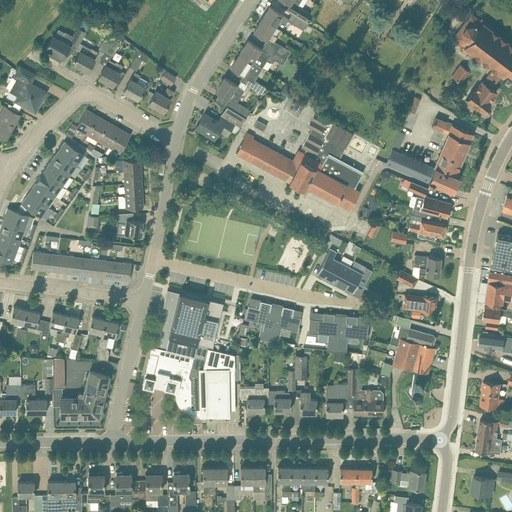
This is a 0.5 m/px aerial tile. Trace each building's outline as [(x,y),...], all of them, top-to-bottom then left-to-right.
[(192,0),(184,0),(181,6),(206,21),(212,12),(192,0)] [(212,0),(192,0),(212,12),(217,3),(212,0)] [(292,13),(291,13),(307,23),(312,15),(301,8),(300,9),(297,6),(300,0),(285,0),(290,3),(286,9),(292,13)] [(181,6),(175,15),(200,31),(206,21),(181,6)] [(270,6),(262,18),(274,26),(279,20),(289,26),(292,22),(303,29),(307,23),(291,13),(288,18),(282,14),(270,6)] [(71,40),(78,44),(86,30),(94,16),(87,11),(79,27),(71,40)] [(493,68),(488,75),(497,81),(501,75),(503,76),(503,77),(507,80),(511,75),(511,72),(511,43),(491,28),(493,26),(482,18),(480,20),(472,13),(453,38),(462,45),(461,47),(471,55),(473,53),(493,68)] [(162,14),(157,22),(173,31),(167,41),(186,53),(192,43),(180,35),(184,28),(162,14)] [(274,26),(262,18),(254,31),(267,39),(267,38),(273,42),(277,37),(270,33),(274,26)] [(53,35),(51,39),(46,48),(63,57),(70,45),(60,39),(64,32),(58,28),(54,36),(53,35)] [(87,31),(86,30),(78,44),(76,48),(80,50),(75,59),(75,60),(74,63),(88,71),(94,58),(98,51),(91,47),(91,48),(80,42),(87,31)] [(105,52),(113,39),(106,35),(98,48),(105,52)] [(119,42),(113,39),(105,52),(100,62),(105,65),(99,77),(113,84),(120,72),(119,71),(123,65),(116,61),(115,64),(109,60),(111,56),(112,56),(119,42)] [(248,40),(240,53),(262,67),(269,56),(266,54),(267,53),(261,49),(261,48),(248,40)] [(145,41),(140,49),(161,64),(167,56),(179,64),(186,53),(167,41),(161,50),(145,41)] [(291,51),(280,44),(275,51),(287,58),(291,51)] [(139,50),(135,56),(130,66),(137,70),(142,59),(146,62),(149,57),(139,50)] [(287,58),(275,51),(271,57),(283,64),(287,58)] [(255,80),(262,67),(240,53),(231,66),(244,74),(240,80),(261,93),(266,87),(255,80)] [(452,75),(461,82),(470,71),(461,64),(452,75)] [(18,95),(15,100),(22,104),(35,111),(46,92),(30,83),(35,74),(20,66),(15,75),(18,77),(10,91),(18,95)] [(161,77),(171,84),(175,77),(166,70),(161,77)] [(130,78),(128,82),(124,90),(138,98),(141,92),(141,93),(145,86),(136,81),(140,74),(135,71),(131,79),(130,78)] [(497,81),(488,75),(483,81),(482,80),(474,90),(473,89),(467,98),(473,102),(472,103),(479,107),(484,111),(491,102),(489,101),(497,91),(492,87),(497,81)] [(225,77),(216,90),(228,98),(230,99),(226,105),(229,107),(246,117),(250,110),(239,103),(239,104),(236,102),(240,95),(244,89),(236,84),(225,77)] [(156,90),(154,93),(149,102),(164,110),(170,98),(174,91),(168,88),(164,95),(156,90)] [(420,98),(415,96),(408,111),(414,113),(420,98)] [(7,107),(0,119),(0,135),(7,139),(20,114),(7,107)] [(197,123),(195,127),(215,139),(224,125),(231,130),(235,124),(240,126),(246,117),(229,107),(220,122),(204,112),(200,120),(201,121),(198,124),(197,123)] [(76,127),(87,134),(97,115),(86,109),(76,127)] [(355,188),(364,170),(340,157),(344,151),(354,133),(315,112),(307,126),(313,129),(311,133),(309,132),(302,146),(306,149),(304,153),(298,150),(293,160),(253,138),(254,136),(247,132),(236,152),(308,191),(310,187),(350,208),(360,190),(355,188)] [(87,134),(98,140),(109,121),(97,115),(87,134)] [(448,133),(434,166),(454,175),(455,174),(472,133),(435,117),(431,126),(448,133)] [(257,119),(254,125),(254,126),(264,131),(267,125),(257,119)] [(98,140),(109,147),(120,128),(109,121),(98,140)] [(120,128),(109,147),(120,153),(131,134),(120,128)] [(400,147),(406,133),(400,130),(394,144),(400,147)] [(77,164),(84,154),(65,140),(58,151),(64,155),(77,164)] [(95,146),(89,142),(86,147),(92,150),(95,146)] [(454,175),(434,166),(394,149),(388,163),(421,177),(438,184),(438,183),(452,188),(452,189),(453,189),(459,176),(455,174),(454,175)] [(70,175),(77,164),(64,155),(58,151),(50,161),(56,166),(70,175)] [(124,159),(124,171),(141,170),(141,158),(139,158),(138,152),(126,153),(127,159),(124,159)] [(62,185),(70,175),(56,166),(50,161),(43,172),(49,176),(62,185)] [(124,171),(125,183),(142,183),(141,170),(124,171)] [(55,196),(62,185),(49,176),(43,172),(36,182),(42,186),(55,196)] [(411,181),(408,188),(425,195),(428,188),(411,181)] [(48,206),(55,196),(42,186),(36,182),(28,193),(35,197),(48,206)] [(125,183),(125,195),(143,195),(142,183),(125,183)] [(40,217),(48,206),(35,197),(28,193),(21,203),(40,217)] [(511,194),(508,193),(502,210),(511,212),(511,194)] [(143,195),(125,195),(126,208),(143,207),(143,195)] [(447,217),(451,202),(424,195),(423,197),(416,195),(413,207),(420,209),(423,210),(447,217)] [(372,208),(376,209),(378,200),(369,198),(368,206),(364,205),(362,214),(371,216),(372,208)] [(25,227),(30,215),(8,207),(3,219),(12,222),(19,225),(25,227)] [(423,210),(420,209),(413,207),(411,214),(421,216),(423,210)] [(117,213),(116,222),(115,234),(125,236),(125,234),(141,236),(143,221),(132,219),(133,212),(117,213)] [(97,215),(89,214),(87,225),(95,226),(97,215)] [(409,221),(408,228),(408,229),(418,231),(417,236),(435,240),(436,235),(443,237),(445,223),(421,218),(420,223),(409,220),(409,221)] [(21,239),(25,227),(19,225),(12,222),(3,219),(0,227),(0,231),(8,234),(15,237),(21,239)] [(374,222),(368,233),(374,237),(380,226),(374,222)] [(17,251),(21,239),(15,237),(8,234),(0,231),(0,244),(3,246),(10,249),(17,251)] [(392,231),(391,238),(405,241),(407,234),(392,231)] [(511,235),(498,233),(495,243),(511,246),(511,235)] [(495,253),(494,254),(511,257),(511,246),(495,243),(495,244),(496,246),(495,253)] [(0,258),(12,263),(17,251),(10,249),(3,246),(0,244),(0,258)] [(355,244),(352,250),(358,253),(361,248),(355,244)] [(330,248),(317,273),(329,279),(339,260),(333,257),(336,251),(330,248)] [(38,269),(48,270),(50,252),(33,250),(31,268),(32,268),(32,267),(38,268),(38,269)] [(57,270),(64,271),(66,254),(50,252),(48,270),(57,271),(57,270)] [(71,273),(80,274),(82,256),(66,254),(64,271),(71,272),(71,273)] [(439,275),(441,257),(415,254),(413,266),(419,267),(419,273),(439,275)] [(511,257),(494,254),(493,254),(491,265),(490,270),(505,273),(506,270),(511,271),(511,257)] [(90,274),(96,275),(99,258),(82,256),(80,274),(89,276),(90,274)] [(103,277),(113,278),(115,260),(99,258),(96,275),(104,276),(103,277)] [(115,260),(113,278),(122,280),(122,278),(129,279),(129,280),(131,262),(115,260)] [(339,260),(329,279),(341,285),(351,266),(339,260)] [(351,266),(341,285),(353,292),(358,282),(364,286),(372,270),(365,266),(362,272),(351,266)] [(413,288),(418,278),(397,266),(392,276),(413,288)] [(485,302),(495,303),(502,304),(503,298),(511,299),(510,303),(511,303),(511,274),(505,273),(490,270),(489,279),(489,282),(488,282),(487,289),(486,289),(485,296),(486,296),(485,302)] [(302,287),(308,290),(314,277),(308,274),(302,287)] [(152,345),(142,385),(153,388),(154,382),(160,383),(159,384),(161,386),(164,386),(164,387),(175,390),(175,391),(176,393),(176,395),(176,397),(177,399),(177,401),(178,403),(179,405),(181,406),(182,408),(183,409),(185,411),(187,412),(189,413),(190,414),(192,414),(194,415),(196,415),(198,415),(200,415),(202,415),(229,415),(229,409),(235,409),(235,378),(240,378),(240,354),(234,354),(212,348),(223,302),(167,289),(162,310),(154,345),(152,345)] [(362,292),(359,300),(365,302),(368,294),(362,292)] [(407,307),(420,309),(420,310),(434,311),(436,297),(422,295),(404,292),(402,306),(407,307)] [(248,305),(245,318),(261,322),(258,337),(269,340),(277,304),(271,303),(271,302),(265,301),(260,300),(259,307),(249,305),(248,305)] [(277,304),(269,340),(278,342),(280,334),(282,327),(291,329),(298,331),(299,327),(301,317),(300,317),(292,315),(294,308),(283,305),(283,306),(277,304)] [(500,323),(501,314),(506,315),(511,316),(511,309),(507,307),(507,308),(485,305),(483,320),(487,320),(486,327),(499,329),(500,323)] [(10,320),(23,323),(27,309),(13,306),(10,320)] [(27,309),(23,323),(37,326),(40,312),(27,309)] [(49,325),(63,328),(66,314),(53,311),(49,325)] [(310,318),(308,332),(319,333),(329,334),(328,342),(327,349),(337,350),(340,314),(335,313),(324,312),(323,312),(323,319),(310,318)] [(79,317),(66,314),(63,328),(61,334),(60,340),(59,344),(63,345),(65,335),(68,335),(70,329),(76,331),(79,317)] [(340,314),(337,350),(346,351),(348,336),(367,338),(369,324),(357,323),(357,315),(346,314),(346,315),(340,314)] [(398,315),(396,323),(410,327),(412,318),(398,315)] [(89,330),(102,333),(105,319),(92,316),(89,330)] [(119,322),(105,319),(102,333),(101,339),(99,346),(97,357),(107,360),(109,353),(108,353),(108,352),(107,348),(106,348),(109,334),(115,336),(119,322)] [(435,337),(434,335),(433,335),(433,334),(409,327),(408,329),(403,328),(400,337),(406,339),(430,345),(430,344),(432,344),(433,343),(435,337)] [(40,340),(46,341),(49,331),(43,329),(40,340)] [(479,335),(478,340),(480,340),(479,347),(485,347),(484,348),(495,349),(503,350),(511,351),(511,343),(511,337),(505,337),(505,336),(488,334),(488,332),(483,331),(483,333),(481,333),(481,335),(479,335)] [(79,345),(81,334),(75,333),(71,348),(78,349),(79,345)] [(81,333),(81,334),(79,345),(85,347),(88,334),(81,333)] [(427,374),(435,347),(430,345),(406,339),(400,337),(392,335),(391,342),(389,341),(388,346),(396,348),(392,364),(427,374)] [(306,355),(296,355),(296,377),(306,377),(306,355)] [(348,382),(347,382),(347,392),(347,397),(355,397),(355,399),(354,399),(354,412),(365,412),(365,414),(375,414),(375,412),(383,412),(383,391),(380,388),(365,389),(365,391),(360,391),(360,382),(356,382),(356,372),(356,367),(348,367),(348,382)] [(61,388),(54,388),(54,391),(54,405),(61,405),(61,414),(67,414),(68,417),(99,416),(98,397),(100,397),(101,393),(104,394),(107,382),(104,381),(106,375),(90,371),(84,392),(79,391),(78,394),(83,395),(83,397),(62,397),(61,388)] [(46,391),(54,391),(53,388),(53,377),(45,377),(46,391)] [(483,381),(480,405),(503,408),(504,398),(499,398),(500,383),(483,381)] [(269,387),(263,387),(263,382),(256,382),(256,387),(240,387),(240,398),(247,398),(247,410),(264,410),(264,397),(269,397),(269,389),(269,387)] [(347,392),(347,382),(335,382),(335,383),(329,384),(326,386),(326,414),(342,414),(342,401),(342,397),(347,397),(347,392)] [(21,398),(21,383),(8,384),(8,398),(0,398),(0,411),(16,412),(15,398),(21,398)] [(33,383),(21,383),(21,398),(26,398),(26,411),(46,411),(46,398),(33,398),(33,383)] [(409,392),(410,393),(410,395),(411,395),(411,396),(412,397),(414,397),(415,397),(416,397),(417,397),(418,397),(419,396),(420,396),(421,395),(422,394),(422,393),(423,392),(423,391),(423,389),(422,388),(421,386),(420,385),(419,385),(418,384),(416,384),(415,384),(413,384),(412,385),(411,386),(410,388),(409,389),(409,391),(409,392)] [(274,410),(290,410),(291,397),(289,397),(289,391),(284,391),(284,389),(269,389),(269,397),(269,403),(274,403),(274,410)] [(300,399),(300,402),(300,412),(307,412),(307,413),(309,414),(312,414),(315,413),(315,412),(316,412),(316,399),(311,399),(310,390),(301,391),(301,399),(300,399)] [(511,420),(509,419),(502,417),(500,424),(511,426),(511,420)] [(480,419),(478,435),(498,437),(498,431),(497,431),(498,421),(480,419)] [(511,439),(508,439),(498,437),(478,435),(476,451),(493,453),(494,449),(495,449),(494,452),(500,453),(500,450),(511,451),(511,439)] [(227,466),(215,467),(215,483),(216,483),(227,483),(227,466)] [(241,482),(253,482),(253,466),(241,466),(241,482)] [(253,482),(253,498),(272,498),(271,473),(271,484),(265,484),(265,466),(253,466),(253,482)] [(277,481),(290,481),(290,466),(278,466),(277,481)] [(290,481),(302,481),(303,466),(290,466),(290,481)] [(315,467),(303,466),(302,481),(302,490),(314,490),(315,481),(315,467)] [(215,483),(215,467),(203,467),(203,483),(209,483),(209,492),(216,492),(216,483),(215,483)] [(315,467),(315,481),(327,481),(328,467),(315,467)] [(339,481),(355,481),(356,467),(340,467),(339,481)] [(356,486),(355,501),(359,501),(359,487),(371,488),(371,481),(372,468),(356,467),(356,481),(356,486)] [(409,486),(413,487),(422,488),(425,470),(411,468),(410,473),(400,471),(400,470),(393,469),(392,481),(399,482),(399,479),(409,480),(409,486)] [(497,479),(511,480),(511,471),(499,470),(497,479)] [(110,494),(110,505),(111,505),(111,510),(118,510),(118,505),(120,505),(120,499),(131,499),(131,497),(139,497),(139,479),(131,479),(131,473),(130,473),(130,474),(122,474),(122,471),(116,472),(116,491),(117,494),(110,494)] [(161,491),(161,471),(155,471),(155,474),(146,474),(146,473),(146,479),(139,479),(139,497),(146,497),(146,505),(168,504),(167,493),(161,493),(161,491)] [(177,511),(177,490),(185,490),(185,504),(195,503),(196,490),(189,490),(189,473),(180,474),(180,471),(173,471),(173,473),(173,482),(167,482),(167,493),(168,504),(167,511),(177,511)] [(110,505),(110,494),(104,494),(104,472),(88,472),(89,491),(87,491),(87,498),(100,498),(100,501),(99,501),(99,511),(110,511),(110,505)] [(472,492),(482,493),(492,495),(494,478),(474,476),(472,492)] [(75,480),(61,481),(62,509),(68,509),(68,501),(69,501),(69,496),(75,495),(75,480)] [(18,496),(12,496),(12,511),(26,511),(26,495),(34,495),(34,481),(18,481),(18,496)] [(48,511),(49,510),(62,509),(61,481),(48,481),(48,494),(42,494),(42,511),(48,511)] [(234,499),(234,484),(226,485),(226,499),(234,499)] [(242,498),(241,484),(234,484),(234,499),(240,499),(240,498),(242,498)] [(323,491),(315,491),(315,496),(315,501),(323,501),(323,491)] [(396,511),(419,511),(421,503),(407,502),(407,497),(398,496),(396,511)]
